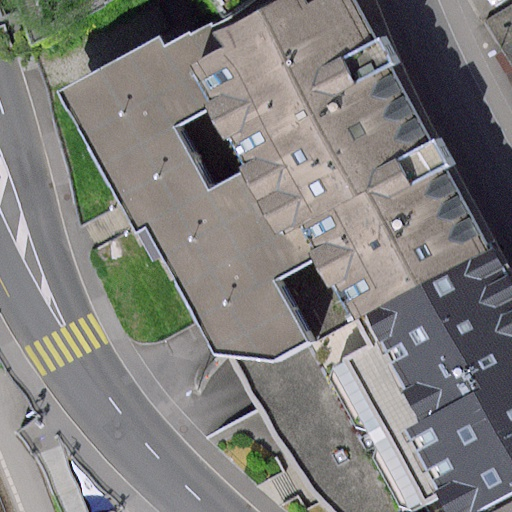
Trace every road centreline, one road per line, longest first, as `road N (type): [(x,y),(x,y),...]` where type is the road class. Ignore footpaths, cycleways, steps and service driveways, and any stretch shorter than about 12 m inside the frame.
road 1 (tertiary): [(0,183),(36,271),(95,378),(214,511)]
road 2 (tertiary): [(511,183),(410,0)]
